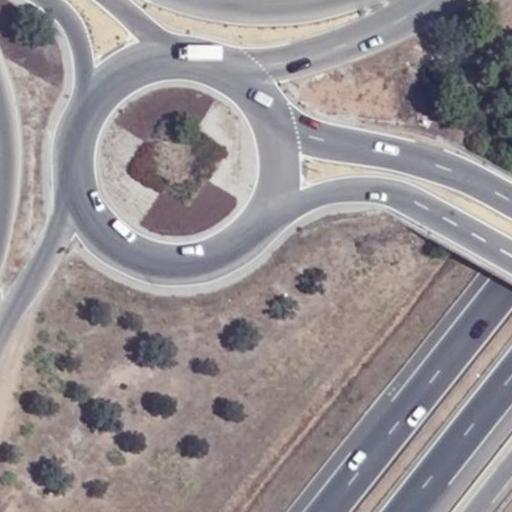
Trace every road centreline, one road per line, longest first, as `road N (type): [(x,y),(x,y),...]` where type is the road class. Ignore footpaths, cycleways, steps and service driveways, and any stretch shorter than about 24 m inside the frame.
road 1 (motorway): [(511,282),(329,511)]
road 2 (primary): [(267,210),(372,187),(401,194),(511,256)]
road 3 (primary): [(511,200),(420,159),(271,118)]
road 4 (primary): [(78,190),(111,239),(166,263),(225,251),(267,210)]
road 5 (motorway): [(435,0),(335,50),(227,71)]
road 6 (motorway): [(402,511),(511,374)]
road 7 (motorway): [(78,190),(0,334)]
road 8 (motorway): [(341,0),(257,12),(190,0)]
road 9 (motorway): [(0,93),(8,176),(0,227)]
